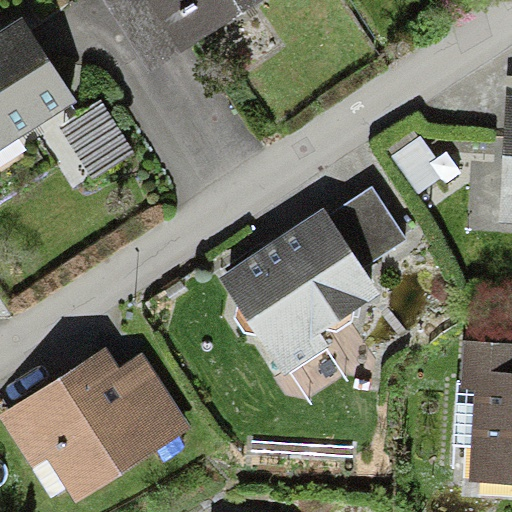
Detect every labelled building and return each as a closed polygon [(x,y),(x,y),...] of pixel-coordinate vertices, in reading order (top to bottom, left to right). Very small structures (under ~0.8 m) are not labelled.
[(100,0),(145,74),(267,0),(100,0)] [(21,31),(0,43),(0,153),(70,110),(21,31)] [(511,104),(500,104),(494,218),(511,219),(511,104)] [(101,110),(64,133),(91,176),(128,154),(101,110)] [(371,192),(328,219),(362,273),(405,246),(371,192)] [(322,222),(215,286),(273,384),(325,354),(315,338),(371,305),(322,222)] [(129,347),(13,411),(68,509),(183,444),(129,347)] [(470,412),(466,487),(511,489),(511,353),(460,351),(457,412),(470,412)]
